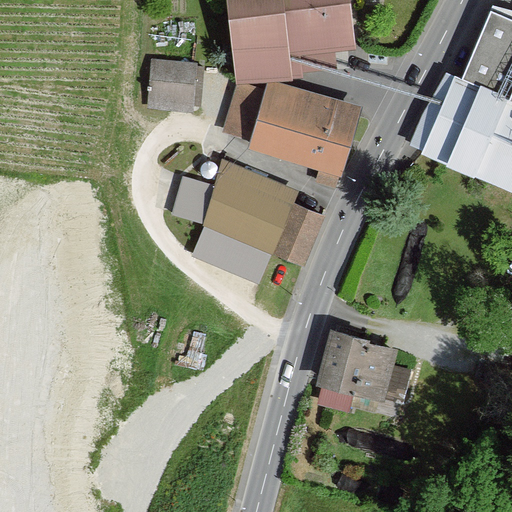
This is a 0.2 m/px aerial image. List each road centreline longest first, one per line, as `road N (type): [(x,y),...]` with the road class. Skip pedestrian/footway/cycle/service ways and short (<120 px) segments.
road 1 (tertiary): [(463,0),(331,257),(257,511)]
road 2 (track): [(300,350),(197,268),(152,214),(144,192),(152,153),(174,132),(199,131)]
road 3 (track): [(162,141),(139,101),(136,0)]
